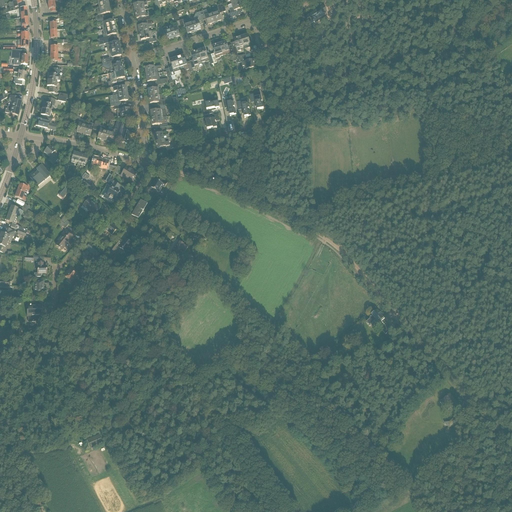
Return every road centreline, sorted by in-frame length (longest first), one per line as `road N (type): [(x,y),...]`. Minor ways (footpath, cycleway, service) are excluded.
road 1 (track): [(474,402),(339,249),(280,213)]
road 2 (residential): [(151,166),(278,116),(256,18)]
road 3 (track): [(460,89),(465,174),(482,240)]
road 4 (tertiary): [(20,136),(35,67),(33,0)]
road 5 (track): [(332,93),(349,105),(460,89)]
road 6 (residential): [(133,60),(256,18)]
road 7 (residential): [(55,308),(56,273),(108,210),(118,217)]
road 8 (track): [(280,213),(162,168)]
road 9 (track): [(332,93),(440,36)]
road 10 (track): [(460,89),(505,82),(452,28)]
